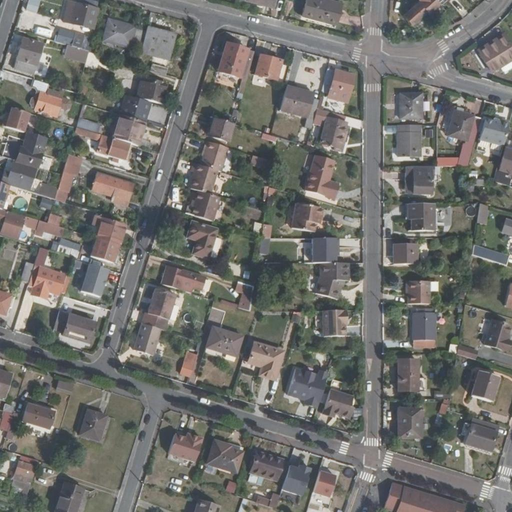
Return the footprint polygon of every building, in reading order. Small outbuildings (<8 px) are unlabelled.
[(305,0),(301,16),(335,25),(341,3),(330,0),(305,0)] [(445,11),(439,4),(435,0),(418,0),(419,1),(402,15),(410,25),(426,12),(433,21),(445,11)] [(88,28),(93,29),(98,11),(83,7),(76,31),(86,34),(88,28)] [(136,26),(136,27),(108,19),(102,41),(140,52),(147,29),(136,26)] [(168,61),(175,35),(147,28),(147,29),(140,52),(140,53),(144,54),(153,57),(167,60),(168,61)] [(39,35),(54,38),(55,31),(40,29),(39,35)] [(511,58),(511,47),(504,35),(485,46),(485,47),(478,51),(490,71),(497,67),(511,58)] [(88,52),(91,42),(70,36),(67,46),(68,46),(88,52)] [(33,75),(42,44),(22,38),(13,69),(33,75)] [(52,48),(54,42),(46,39),(44,45),(52,48)] [(241,99),(254,51),(225,43),(216,73),(239,80),(239,78),(241,78),(236,98),(241,99)] [(86,60),(88,52),(68,46),(66,53),(70,55),(69,58),(86,62),(86,60)] [(88,52),(86,60),(100,64),(103,56),(88,52)] [(276,81),(281,61),(259,55),(254,75),(276,81)] [(165,68),(167,60),(153,57),(150,64),(165,68)] [(36,74),(46,77),(50,64),(40,61),(36,74)] [(167,69),(165,68),(150,64),(145,62),(144,66),(143,69),(165,75),(167,69)] [(347,103),(354,75),(327,68),(320,93),(327,95),(326,98),(347,103)] [(177,78),(178,73),(167,69),(165,75),(177,78)] [(82,75),(80,83),(94,87),(97,79),(82,75)] [(63,95),(47,90),(49,85),(33,80),(31,87),(34,88),(36,92),(35,97),(31,99),(29,104),(31,107),(35,109),(34,110),(56,117),(59,108),(66,110),(69,108),(70,104),(69,100),(62,98),(63,95)] [(155,81),(154,84),(140,81),(136,99),(163,104),(168,84),(155,81)] [(316,109),(319,100),(312,98),(301,95),(302,92),(285,87),(279,112),(306,119),(304,127),(311,129),(312,124),(316,109)] [(421,119),(421,94),(399,94),(399,119),(421,119)] [(10,108),(6,128),(27,132),(31,112),(10,108)] [(345,130),(347,124),(331,119),(333,114),(316,109),(312,124),(319,126),(321,120),(325,121),(319,144),(333,147),(336,138),(341,139),(344,129),(345,130)] [(472,147),(480,119),(453,111),(447,136),(465,141),(464,145),(472,147)] [(140,129),(142,122),(118,115),(111,139),(132,145),(137,147),(143,130),(140,129)] [(228,143),(233,124),(212,118),(206,136),(228,143)] [(481,142),(505,145),(508,121),(484,118),(481,142)] [(100,127),(100,125),(78,119),(76,128),(89,132),(97,134),(100,127)] [(419,157),(420,126),(397,126),(397,157),(419,157)] [(88,138),(89,132),(76,128),(74,133),(88,138)] [(332,150),(341,153),(347,130),(345,130),(344,129),(341,139),(336,138),(333,147),(332,150)] [(26,134),(22,148),(20,147),(16,161),(37,168),(46,139),(26,134)] [(128,159),(132,145),(111,139),(102,136),(96,153),(124,161),(125,157),(128,159)] [(221,172),(228,148),(205,142),(203,150),(204,151),(199,166),(217,171),(221,172)] [(511,174),(511,147),(506,145),(498,170),(511,174)] [(77,177),(82,159),(67,154),(62,172),(77,177)] [(267,160),(252,156),(250,164),(264,168),(267,160)] [(328,181),(334,161),(314,156),(304,191),(334,200),(338,184),(328,181)] [(210,195),(217,171),(199,166),(192,164),(190,171),(194,172),(189,189),(197,191),(210,195)] [(433,174),(434,166),(405,167),(405,184),(412,184),(411,195),(430,195),(431,174),(433,174)] [(127,207),(133,184),(96,173),(91,191),(112,197),(111,202),(127,207)] [(54,199),(57,189),(32,181),(28,192),(54,199)] [(0,209),(2,210),(9,186),(0,182),(0,209)] [(54,199),(64,203),(68,192),(57,189),(54,199)] [(212,222),(220,198),(210,195),(197,191),(194,202),(193,208),(189,207),(186,206),(184,213),(212,222)] [(319,225),(322,208),(295,204),(290,229),(313,233),(315,224),(319,225)] [(434,231),(434,204),(407,204),(407,220),(410,220),(410,231),(434,231)] [(481,204),(476,221),(485,224),(490,206),(481,204)] [(23,221),(24,217),(2,210),(0,209),(0,221),(3,222),(0,232),(0,233),(17,239),(23,221)] [(46,224),(38,221),(24,217),(23,221),(24,225),(36,228),(34,234),(42,236),(43,232),(60,237),(63,229),(46,224)] [(119,245),(124,226),(101,219),(95,238),(119,245)] [(195,241),(191,255),(208,260),(217,229),(190,221),(186,238),(195,241)] [(253,236),(271,237),(271,224),(254,223),(253,236)] [(113,264),(119,245),(95,238),(93,246),(98,248),(94,257),(94,258),(113,264)] [(79,260),(83,246),(60,239),(55,253),(79,260)] [(43,249),(44,244),(33,241),(31,245),(39,248),(43,249)] [(392,264),(416,264),(416,245),(409,244),(392,244),(392,264)] [(479,257),(482,250),(473,247),(472,255),(479,257)] [(45,257),(48,250),(39,248),(37,255),(45,257)] [(496,253),(496,254),(482,250),(479,257),(507,266),(510,258),(496,253)] [(42,268),(45,257),(37,255),(34,265),(28,283),(27,286),(33,287),(30,295),(46,300),(48,293),(58,296),(64,275),(42,268)] [(20,281),(28,283),(34,265),(26,262),(20,281)] [(80,291),(101,297),(110,269),(89,263),(80,291)] [(348,281),(348,263),(319,263),(319,276),(314,293),(337,300),(342,281),(348,281)] [(185,271),(166,265),(160,285),(190,293),(192,288),(200,291),(204,277),(195,275),(194,278),(191,279),(183,277),(185,271)] [(429,304),(429,282),(406,281),(406,304),(429,304)] [(249,311),(253,286),(238,282),(235,291),(242,293),(237,308),(249,311)] [(164,331),(175,295),(154,288),(146,315),(144,314),(141,323),(161,330),(164,331)] [(0,314),(4,316),(11,296),(0,292),(0,314)] [(435,348),(435,309),(416,309),(416,313),(412,313),(412,348),(435,348)] [(345,310),(322,310),(323,337),(344,336),(344,324),(343,321),(346,321),(345,310)] [(61,336),(88,345),(95,323),(68,314),(61,336)] [(506,341),(510,326),(491,320),(484,345),(505,351),(508,341),(506,341)] [(153,356),(161,330),(141,323),(133,350),(153,356)] [(205,348),(236,358),(242,336),(211,327),(205,348)] [(274,380),(283,352),(253,343),(247,363),(261,367),(258,375),(274,380)] [(460,345),(457,353),(475,360),(478,352),(460,345)] [(190,377),(196,355),(186,352),(179,374),(190,377)] [(397,391),(417,392),(417,378),(417,360),(397,360),(397,391)] [(295,365),(286,397),(318,407),(328,375),(295,365)] [(0,397),(3,399),(11,374),(0,370),(0,397)] [(490,402),(498,378),(477,371),(470,396),(490,402)] [(58,380),(56,391),(72,393),(73,383),(58,380)] [(326,390),(320,412),(330,415),(331,413),(346,418),(349,408),(346,407),(349,397),(326,390)] [(13,413),(15,407),(10,405),(4,404),(3,408),(2,411),(4,412),(12,414),(13,413)] [(22,422),(42,428),(47,410),(27,404),(22,422)] [(420,439),(421,409),(397,409),(397,438),(420,439)] [(87,410),(79,435),(99,441),(106,416),(87,410)] [(10,422),(12,414),(4,412),(0,425),(0,428),(7,431),(10,422)] [(5,438),(12,440),(17,424),(20,415),(13,413),(12,414),(10,422),(7,431),(5,438)] [(490,452),(498,426),(472,418),(470,425),(464,423),(461,434),(467,435),(464,444),(490,452)] [(168,454),(194,462),(201,439),(190,436),(189,440),(185,438),(173,435),(168,454)] [(229,448),(230,446),(213,441),(206,464),(235,473),(242,452),(229,448)] [(276,481),(282,460),(256,452),(250,473),(276,481)] [(35,466),(37,461),(21,456),(19,461),(35,466)] [(30,485),(35,466),(19,461),(18,461),(13,480),(30,485)] [(303,496),(311,469),(289,463),(282,490),(303,496)] [(320,470),(313,493),(331,499),(338,476),(320,470)] [(25,499),(30,485),(13,480),(11,486),(13,486),(23,489),(20,497),(20,498),(25,499)] [(234,493),(237,483),(229,481),(226,491),(234,493)] [(75,511),(83,490),(64,483),(53,511),(75,511)] [(462,511),(465,506),(392,483),(384,509),(394,511),(462,511)] [(20,497),(23,489),(13,486),(11,495),(20,497)] [(268,507),(275,510),(279,496),(272,494),(270,501),(268,507)] [(268,507),(270,501),(257,497),(255,503),(268,507)] [(242,511),(247,499),(243,498),(237,511),(242,511)] [(217,511),(219,507),(197,500),(193,511),(217,511)]
